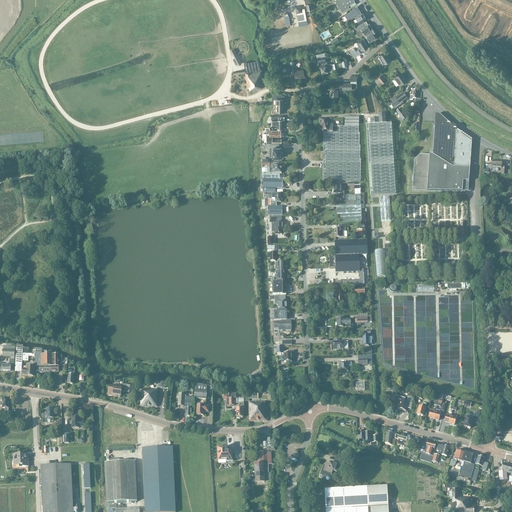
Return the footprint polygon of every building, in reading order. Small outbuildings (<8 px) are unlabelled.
[(335,0),(335,1),(342,12),(349,8),(348,6),(355,1),(354,0),(335,0)] [(358,7),(347,13),(346,12),(343,14),(347,20),(350,18),(351,19),(355,16),(357,18),(356,19),(357,21),(358,21),(360,23),(366,19),(363,14),(362,14),(358,7)] [(369,43),(377,38),(374,34),(375,33),(369,23),(368,24),(366,21),(355,28),(357,31),(356,32),(359,36),(363,34),(369,43)] [(361,50),(368,47),(363,39),(357,43),(361,50)] [(233,49),(230,51),(238,65),(241,64),(233,49)] [(378,55),(378,56),(373,59),(376,63),(379,62),(382,60),(384,62),(390,58),(385,51),(379,55),(378,55)] [(321,73),(328,72),(327,64),(326,64),(324,54),(316,56),(317,58),(318,63),(321,63),(322,65),(320,66),(321,73)] [(258,61),(244,64),(245,73),(260,70),(258,61)] [(344,61),(341,65),(350,70),(352,65),(344,61)] [(290,72),(288,62),(281,64),(283,74),(290,72)] [(294,70),(296,79),(305,77),(303,69),(298,70),(298,69),(294,70)] [(262,85),(264,84),(261,70),(245,73),(248,92),(263,89),(262,85)] [(399,85),(406,81),(401,73),(394,78),(399,85)] [(379,86),(386,81),(381,75),(375,81),(379,86)] [(356,83),(356,80),(356,77),(350,77),(350,83),(342,83),(342,88),(352,88),(352,90),(356,90),(357,88),(356,88),(356,83)] [(337,90),(341,90),(340,85),(337,85),(337,87),(334,87),(334,88),(330,88),(330,97),(337,97),(337,90)] [(413,90),(413,96),(410,96),(410,100),(413,100),(413,99),(416,99),(416,103),(420,104),(420,100),(419,99),(420,91),(413,90)] [(404,94),(393,102),(394,103),(391,104),(394,108),(407,99),(405,97),(404,94)] [(284,96),(277,96),(272,96),(272,100),(277,100),(277,99),(277,112),(277,114),(278,115),(281,115),(282,114),(282,112),(283,112),(283,106),(284,106),(284,99),(284,96)] [(401,122),(406,119),(399,109),(396,111),(397,113),(401,118),(399,119),(401,122)] [(396,193),(391,123),(386,123),(385,113),(378,114),(378,118),(370,118),(371,124),(366,125),(371,195),(396,193)] [(439,115),(435,115),(432,156),(420,155),(414,160),(412,192),(462,192),(463,182),(469,182),(472,141),(456,130),(456,128),(453,126),(451,126),(439,115)] [(270,116),(267,122),(271,122),(271,124),(277,124),(277,129),(283,129),(283,128),(284,128),(284,127),(284,125),(284,124),(283,124),(283,120),(282,120),(283,117),(278,117),(270,116)] [(347,127),(359,127),(359,117),(347,117),(347,127)] [(328,120),(320,119),(319,129),(322,129),(322,131),(332,132),(333,125),(332,125),(328,125),(328,120)] [(359,127),(347,127),(339,126),(339,133),(323,133),(323,161),(322,181),(360,182),(361,159),(360,159),(360,146),(359,146),(359,133),(358,133),(359,127)] [(281,136),(281,130),(270,130),(270,128),(267,128),(266,136),(281,136)] [(270,144),(270,151),(273,151),(273,157),(278,157),(278,158),(283,158),(283,153),(282,153),(282,151),(281,151),(281,147),(279,147),(279,144),(270,144)] [(270,165),(270,169),(270,173),(263,173),(263,179),(263,188),(264,188),(264,193),(274,193),(274,188),(282,188),(282,180),(282,179),(280,179),(280,178),(280,177),(280,173),(281,173),(281,165),(270,165)] [(344,192),(341,192),(341,185),(333,185),(333,194),(336,194),(336,199),(344,199),(344,192)] [(363,185),(361,186),(361,185),(354,186),(355,195),(345,195),(346,205),(337,206),(337,215),(340,215),(340,223),(364,222),(364,207),(361,207),(360,201),(364,201),(363,185)] [(282,216),(282,207),(276,207),(276,202),(281,202),(281,194),(266,194),(265,199),(265,207),(264,216),(282,216)] [(379,198),(381,222),(391,221),(389,197),(379,198)] [(281,217),(270,217),(270,223),(272,223),(272,232),(275,232),(275,234),(282,234),(282,231),(283,231),(283,222),(282,222),(281,217)] [(334,229),(335,237),(343,237),(343,232),(346,232),(345,225),(340,225),(340,229),(334,229)] [(335,241),(335,256),(359,255),(367,255),(367,240),(335,241)] [(268,262),(275,261),(275,253),(267,253),(268,262)] [(329,256),(330,268),(336,268),(336,273),(336,281),(336,286),(342,286),(364,285),(369,285),(367,257),(360,257),(361,272),(359,272),(359,255),(335,256),(329,256)] [(275,263),(275,272),(284,271),(284,262),(275,263)] [(284,271),(275,272),(276,281),(284,281),(284,271)] [(272,296),(286,295),(286,287),(282,287),(282,283),(272,283),(272,296)] [(285,300),(285,296),(275,297),(275,305),(276,305),(278,306),(278,311),(286,311),(286,301),(277,302),(277,301),(285,300)] [(271,321),(287,320),(286,312),(277,312),(277,309),(270,310),(271,321)] [(358,317),(355,317),(355,323),(368,323),(371,322),(371,316),(368,316),(368,314),(358,314),(358,317)] [(343,319),(337,319),(338,328),(344,327),(343,326),(349,326),(349,327),(352,327),(352,323),(350,323),(350,320),(343,321),(343,319)] [(291,322),(278,322),(273,322),(274,329),(279,329),(279,330),(291,330),(291,322)] [(343,342),(333,342),(333,350),(343,350),(343,349),(348,349),(348,342),(343,342)] [(15,351),(16,351),(16,350),(15,350),(15,346),(8,344),(8,346),(3,346),(2,357),(14,358),(15,351)] [(16,350),(16,351),(15,372),(21,372),(22,361),(28,361),(29,350),(29,348),(23,347),(23,345),(17,344),(16,350)] [(39,372),(50,372),(50,366),(47,366),(47,355),(42,355),(42,353),(42,349),(35,347),(35,353),(35,367),(39,367),(39,372)] [(287,362),(292,362),(292,353),(287,354),(287,352),(284,352),(284,362),(287,362)] [(58,355),(47,355),(47,366),(50,366),(50,372),(59,372),(59,361),(62,361),(62,355),(58,355)] [(374,359),(367,360),(367,357),(358,357),(358,360),(358,365),(374,364),(374,359)] [(13,372),(14,364),(14,360),(9,360),(9,366),(3,366),(3,363),(0,363),(0,370),(2,371),(13,372)] [(351,363),(339,363),(339,373),(348,372),(348,367),(351,367),(351,363)] [(26,376),(33,376),(34,368),(24,367),(24,370),(23,369),(22,375),(26,375),(26,376)] [(253,381),(262,375),(260,371),(250,377),(253,381)] [(134,386),(130,386),(122,384),(122,389),(114,387),(114,388),(109,387),(108,395),(113,396),(121,397),(121,392),(129,393),(129,391),(133,391),(134,386)] [(195,387),(194,399),(206,400),(207,392),(206,392),(207,388),(195,387)] [(157,407),(158,390),(141,390),(140,407),(157,407)] [(236,394),(226,393),(227,406),(234,406),(234,398),(236,398),(236,394)] [(185,397),(185,394),(179,394),(178,406),(184,406),(183,414),(185,415),(185,417),(191,417),(193,398),(185,397)] [(398,397),(398,400),(400,400),(398,409),(406,412),(408,403),(412,404),(413,399),(408,397),(407,402),(404,401),(405,399),(398,397)] [(267,421),(267,407),(265,407),(265,402),(249,403),(249,421),(267,421)] [(425,408),(426,405),(423,404),(422,407),(419,406),(417,415),(423,416),(426,408),(425,408)] [(209,413),(209,407),(204,406),(197,405),(196,415),(203,416),(204,412),(209,413)] [(470,429),(473,419),(472,419),(472,416),(467,415),(467,418),(466,417),(464,427),(470,429)] [(79,418),(72,418),(72,429),(79,428),(79,427),(83,427),(82,422),(79,422),(79,418)] [(372,436),(370,436),(370,432),(358,433),(359,442),(370,442),(370,440),(372,440),(372,436)] [(394,447),(395,440),(392,440),(392,433),(387,432),(385,444),(394,447)] [(395,439),(398,440),(397,443),(398,444),(399,445),(400,446),(402,446),(403,445),(403,444),(405,444),(406,442),(407,436),(396,433),(395,439)] [(417,447),(419,440),(418,440),(417,439),(415,438),(415,439),(411,438),(409,443),(407,442),(405,449),(409,450),(411,445),(417,447)] [(431,464),(432,462),(434,455),(434,453),(432,453),(433,449),(434,449),(436,444),(427,442),(426,447),(428,447),(426,455),(422,453),(420,460),(429,462),(431,464)] [(447,457),(449,448),(438,445),(437,451),(438,452),(438,454),(447,457)] [(218,448),(217,448),(218,460),(226,459),(227,461),(232,461),(232,449),(226,449),(226,447),(221,447),(218,447),(218,448)] [(144,484),(174,483),(173,463),(175,463),(175,458),(173,458),(172,448),(142,449),(144,484)] [(474,466),(471,465),(474,455),(466,453),(456,450),(453,461),(451,460),(450,465),(454,466),(456,460),(462,462),(460,466),(462,467),(459,476),(470,479),(474,466)] [(260,464),(254,464),(255,473),(264,473),(267,473),(269,473),(268,467),(268,465),(270,464),(272,462),(272,452),(272,451),(260,452),(260,464)] [(13,466),(19,466),(19,468),(23,468),(28,467),(28,456),(22,456),(22,454),(13,455),(13,466)] [(323,467),(320,474),(330,477),(333,470),(337,472),(339,466),(340,467),(343,460),(336,457),(334,461),(332,465),(326,463),(324,467),(323,467)] [(478,469),(479,466),(483,467),(482,470),(485,471),(488,464),(483,463),(484,459),(478,457),(474,468),(478,469)] [(106,503),(137,502),(135,462),(104,463),(106,503)] [(509,473),(511,466),(503,463),(501,471),(498,471),(499,481),(507,480),(506,473),(509,473)] [(77,511),(77,505),(73,505),(71,465),(41,467),(42,511),(77,511)] [(255,478),(252,479),(252,483),(255,482),(255,483),(265,482),(268,482),(267,473),(264,473),(255,473),(255,478)] [(175,495),(174,483),(144,484),(145,511),(175,511),(175,501),(177,501),(177,495),(175,495)] [(445,485),(445,489),(451,489),(451,488),(452,488),(452,490),(452,503),(458,503),(458,498),(458,490),(456,490),(455,488),(451,486),(451,485),(445,485)] [(388,511),(387,486),(325,490),(326,511),(388,511)] [(452,505),(451,505),(451,509),(452,509),(452,511),(462,511),(463,498),(458,498),(458,503),(452,503),(452,505)] [(469,498),(463,498),(462,511),(473,511),(473,507),(469,507),(469,503),(469,498)]
